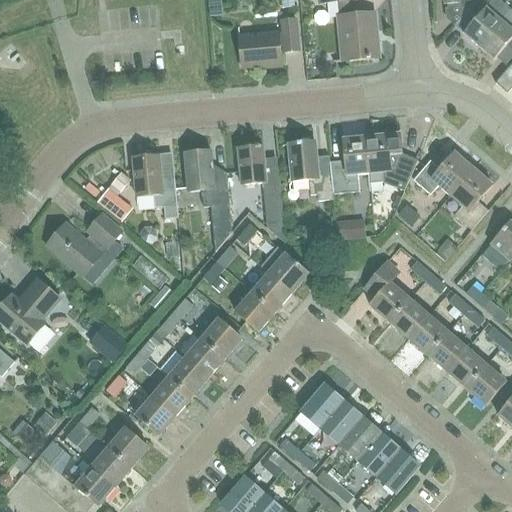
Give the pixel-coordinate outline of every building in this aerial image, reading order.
[(338,3),(343,63),(380,59),(376,15),(351,17),(350,2),(356,1),(356,0),(319,0),(320,4),(338,3)] [(444,0),(445,6),(459,4),(459,5),(468,12),(478,0),(444,0)] [(499,0),(478,0),(468,12),(477,20),(464,35),(480,48),(511,11),(499,0)] [(511,11),(480,48),(495,61),(505,49),(511,54),(511,11)] [(280,34),(240,38),(243,70),(267,68),(267,70),(283,68),(281,47),(285,47),(285,54),(299,53),(297,21),(283,22),(284,34),(280,35),(280,34)] [(511,65),(496,84),(508,95),(511,90),(511,65)] [(371,185),(384,184),(405,192),(418,162),(402,155),(401,135),(366,138),(370,175),(371,185)] [(330,164),(331,167),(334,201),(335,201),(334,195),(359,193),(358,176),(370,175),(366,138),(344,140),(346,162),(330,164)] [(311,195),(319,194),(320,203),(334,201),(331,167),(318,168),(316,143),(289,146),(293,183),(310,181),(311,195)] [(242,187),(263,185),(268,230),(286,245),(279,169),(266,170),(264,148),(238,150),(242,187)] [(212,153),(185,155),(189,193),(203,192),(204,209),(212,208),(216,255),(233,236),(230,202),(227,174),(214,176),(212,153)] [(439,187),(451,198),(474,170),(456,154),(441,171),(431,162),(414,182),(431,197),(439,187)] [(156,209),(165,208),(166,220),(179,218),(178,207),(176,179),(163,180),(161,158),(134,160),(137,198),(155,197),(156,209)] [(474,170),(451,198),(463,208),(455,217),(472,231),(489,212),(479,203),(493,186),(474,170)] [(130,181),(120,174),(112,185),(122,192),(130,181)] [(108,191),(100,201),(111,209),(119,199),(108,191)] [(397,219),(409,230),(420,218),(407,206),(397,219)] [(109,250),(123,233),(103,216),(89,233),(92,236),(87,242),(67,225),(47,248),(84,279),(103,257),(101,254),(106,248),(109,250)] [(336,222),(338,242),(360,240),(358,220),(336,222)] [(510,263),(511,260),(511,224),(491,246),(510,263)] [(244,248),(258,233),(250,226),(237,242),(244,248)] [(146,228),(142,233),(142,239),(147,243),(153,243),(157,238),(157,231),(152,227),(146,228)] [(447,261),(458,248),(448,240),(437,253),(447,261)] [(217,265),(225,271),(238,256),(230,250),(217,265)] [(261,269),(269,276),(292,295),(309,276),(278,250),(261,269)] [(411,270),(426,283),(432,276),(417,263),(411,270)] [(390,325),(410,301),(387,281),(396,270),(389,264),(365,291),(376,301),(371,307),(390,325)] [(225,271),(217,265),(203,281),(211,287),(222,274),(225,271)] [(252,295),(275,315),(292,295),(269,276),(252,295)] [(432,276),(426,283),(441,296),(447,289),(432,276)] [(220,279),(213,288),(220,294),(227,285),(220,279)] [(421,280),(411,293),(426,305),(436,292),(421,280)] [(43,322),(61,301),(38,282),(20,303),(13,297),(0,311),(0,322),(28,347),(46,325),(43,322)] [(165,288),(150,306),(159,313),(174,295),(165,288)] [(467,295),(475,303),(482,295),(474,288),(467,295)] [(275,315),(252,295),(236,315),(259,334),(275,315)] [(482,295),(475,303),(484,310),(491,302),(482,295)] [(462,314),(464,316),(470,309),(454,296),(449,303),(454,308),(462,314)] [(172,316),(179,323),(192,308),(185,301),(172,316)] [(409,341),(430,318),(410,301),(390,325),(409,341)] [(454,308),(449,314),(457,321),(462,314),(454,308)] [(470,309),(464,316),(478,329),(484,322),(470,309)] [(502,326),(509,318),(501,311),(494,319),(502,326)] [(89,336),(99,326),(88,314),(77,324),(89,336)] [(179,323),(172,316),(159,331),(167,338),(179,323)] [(409,341),(428,357),(448,334),(430,318),(409,341)] [(201,341),(225,362),(241,342),(218,322),(201,341)] [(106,325),(91,343),(114,362),(129,344),(106,325)] [(487,336),(502,349),(508,342),(493,329),(487,336)] [(478,330),(467,342),(483,355),(493,343),(478,330)] [(447,374),(468,351),(448,334),(428,357),(447,374)] [(404,338),(385,358),(401,373),(420,353),(404,338)] [(152,340),(139,355),(146,361),(148,359),(155,352),(159,346),(152,340)] [(185,361),(208,381),(225,362),(201,341),(185,361)] [(511,345),(508,342),(502,349),(511,357),(511,345)] [(499,368),(509,357),(498,347),(488,358),(499,368)] [(0,376),(2,379),(15,363),(0,350),(0,376)] [(468,351),(447,374),(466,390),(486,367),(468,351)] [(146,361),(139,355),(126,370),(134,376),(146,361)] [(168,380),(192,400),(208,381),(185,361),(168,380)] [(486,367),(466,390),(486,407),(506,384),(486,367)] [(113,400),(126,385),(119,378),(106,393),(113,400)] [(152,399),(175,419),(192,400),(168,380),(152,399)] [(302,415),(321,431),(345,404),(325,387),(302,415)] [(175,419),(152,399),(135,418),(158,439),(175,419)] [(511,429),(511,402),(499,418),(511,429)] [(363,420),(345,404),(321,431),(340,447),(363,420)] [(80,425),(87,432),(100,417),(92,410),(80,425)] [(46,437),(58,424),(46,413),(34,427),(46,437)] [(340,447),(358,464),(382,436),(363,420),(340,447)] [(35,430),(25,421),(15,433),(25,442),(35,430)] [(87,432),(80,425),(67,440),(75,447),(87,432)] [(124,431),(108,450),(131,470),(148,451),(124,431)] [(382,436),(358,464),(377,480),(401,452),(382,436)] [(295,460),(301,453),(286,440),(280,447),(295,460)] [(46,464),(50,467),(60,454),(51,446),(41,459),(46,464)] [(115,489),(131,470),(108,450),(92,469),(115,489)] [(420,469),(401,452),(377,480),(396,496),(420,469)] [(269,461),(284,473),(291,466),(276,453),(269,461)] [(317,466),(301,453),(295,460),(310,473),(317,466)] [(21,459),(14,467),(24,476),(31,468),(21,459)] [(25,477),(34,485),(50,467),(46,464),(41,459),(25,477)] [(291,466),(284,473),(299,487),(306,479),(291,466)] [(54,471),(50,467),(34,485),(43,493),(58,475),(54,471)] [(85,498),(94,506),(98,509),(115,489),(92,469),(75,489),(76,490),(85,498)] [(317,479),(333,493),(339,486),(324,472),(317,479)] [(43,493),(52,500),(67,482),(58,475),(43,493)] [(3,476),(0,479),(0,484),(3,487),(8,487),(11,484),(11,479),(7,476),(3,476)] [(222,507),(228,511),(250,511),(264,496),(245,480),(222,507)] [(76,490),(75,489),(67,482),(52,500),(60,508),(76,490)] [(306,492),(322,506),(328,499),(312,485),(306,492)] [(354,499),(339,486),(333,493),(348,506),(354,499)] [(60,508),(64,511),(72,511),(85,498),(76,490),(60,508)] [(282,511),(264,496),(250,511),(282,511)] [(88,511),(94,506),(85,498),(72,511),(88,511)] [(342,511),(343,511),(328,499),(322,506),(329,511),(342,511)]
